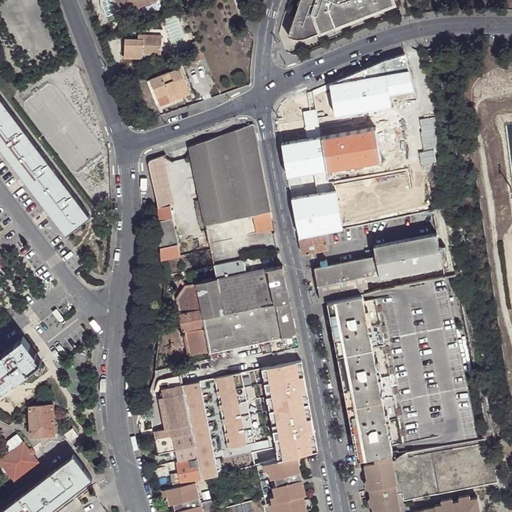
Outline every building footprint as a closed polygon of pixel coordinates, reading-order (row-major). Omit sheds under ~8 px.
[(132,13),(130,9),(126,0),(115,0),(121,16),(132,13)] [(126,0),(130,9),(154,0),(126,0)] [(301,40),(303,39),(394,2),(393,0),(300,0),(286,41),(288,41),(289,41),(291,41),(294,41),(296,41),(298,40),(301,40)] [(143,38),(138,37),(125,37),(124,55),(142,56),(143,52),(161,52),(162,34),(144,34),(143,38)] [(200,48),(190,52),(193,60),(204,56),(200,48)] [(294,101),(297,116),(305,115),(316,113),(411,95),(406,66),(404,55),(385,61),(294,101)] [(180,66),(150,77),(159,103),(189,91),(180,66)] [(411,95),(316,113),(317,115),(371,105),(400,101),(400,103),(413,102),(411,95)] [(91,217),(0,96),(0,145),(17,168),(67,234),(91,217)] [(406,144),(400,103),(400,101),(371,105),(373,116),(387,113),(390,128),(394,128),(399,153),(380,156),(380,160),(330,169),(336,200),(386,192),(391,216),(432,208),(428,184),(424,180),(418,177),(413,173),(410,167),(406,144)] [(423,163),(413,102),(400,103),(406,144),(415,142),(419,163),(423,163)] [(371,105),(317,115),(321,136),(375,127),(373,116),(371,105)] [(316,113),(305,115),(307,127),(309,143),(322,141),(321,136),(317,115),(316,113)] [(375,131),(390,128),(387,113),(373,116),(375,127),(375,131)] [(277,132),(289,130),(299,128),(297,116),(275,120),(277,132)] [(249,124),(190,145),(191,151),(201,200),(206,224),(253,214),(272,211),(264,170),(258,137),(256,127),(255,127),(253,124),(249,124)] [(327,170),(330,169),(380,160),(380,156),(375,131),(375,127),(321,136),(322,141),(326,165),(327,170)] [(375,131),(380,156),(399,153),(394,128),(390,128),(375,131)] [(277,132),(285,171),(296,170),(289,130),(277,132)] [(322,141),(309,143),(302,144),(306,169),(326,165),(322,141)] [(415,142),(406,144),(410,167),(413,173),(418,177),(424,180),(428,184),(424,169),(421,167),(419,163),(415,142)] [(292,207),(297,206),(301,205),(300,196),(305,195),(302,181),(287,183),(292,207)] [(340,225),(391,216),(386,192),(336,200),(339,215),(340,225)] [(206,225),(206,224),(201,200),(195,201),(200,226),(206,225)] [(339,215),(336,200),(322,203),(324,218),(339,215)] [(157,207),(161,258),(180,254),(170,205),(157,207)] [(276,229),(272,211),(253,214),(257,233),(276,229)] [(325,232),(299,237),(303,254),(328,249),(325,232)] [(375,255),(379,276),(443,264),(437,233),(374,246),(375,255)] [(362,292),(368,291),(367,286),(369,285),(368,280),(379,277),(379,276),(375,255),(314,268),(320,300),(329,299),(362,292)] [(247,272),(244,259),(214,265),(217,278),(247,272)] [(297,334),(283,265),(247,272),(217,278),(195,282),(195,283),(201,309),(204,324),(209,350),(209,352),(210,351),(215,351),(260,342),(269,340),(297,334)] [(445,276),(368,291),(362,292),(392,452),(399,451),(399,452),(477,439),(445,276)] [(201,309),(195,283),(184,285),(176,298),(179,314),(201,309)] [(392,452),(362,292),(329,299),(358,457),(392,452)] [(201,309),(179,314),(182,328),(204,324),(201,309)] [(209,350),(204,324),(182,328),(188,355),(209,350)] [(272,353),(299,347),(297,334),(269,340),(271,352),(272,353)] [(0,354),(0,392),(43,360),(25,336),(0,354)] [(271,352),(269,340),(260,342),(262,353),(271,352)] [(211,367),(180,374),(183,384),(213,377),(211,367)] [(268,380),(266,367),(256,369),(258,382),(268,380)] [(238,386),(240,393),(241,393),(260,388),(258,382),(256,369),(236,374),(238,386)] [(315,433),(304,372),(268,380),(258,382),(260,388),(241,393),(252,446),(302,436),(315,433)] [(213,377),(215,390),(238,386),(236,374),(213,377)] [(202,479),(232,471),(217,398),(215,390),(213,377),(183,384),(188,409),(192,431),(198,456),(202,479)] [(188,409),(183,384),(163,388),(165,396),(168,413),(188,409)] [(256,465),(252,446),(241,393),(240,393),(217,398),(232,471),(256,465)] [(168,437),(173,436),(168,413),(165,396),(159,397),(168,437)] [(31,406),(33,437),(55,435),(53,405),(31,406)] [(188,409),(168,413),(173,436),(192,431),(188,409)] [(66,435),(71,442),(79,437),(73,429),(66,435)] [(178,460),(198,456),(192,431),(173,436),(176,449),(178,460)] [(495,437),(496,441),(503,440),(501,431),(494,432),(495,437)] [(5,457),(23,442),(18,435),(5,445),(5,457)] [(176,449),(173,436),(168,437),(157,440),(158,454),(176,449)] [(3,462),(1,464),(12,479),(15,477),(17,479),(39,463),(33,455),(30,451),(23,442),(5,457),(1,459),(3,462)] [(485,442),(397,458),(396,456),(374,460),(374,462),(364,465),(373,511),(401,511),(397,493),(396,487),(403,485),(404,492),(406,499),(498,482),(496,469),(500,468),(498,452),(493,452),(491,443),(485,444),(485,442)] [(0,511),(47,511),(69,496),(92,479),(74,455),(0,511)] [(307,495),(298,455),(268,462),(270,469),(272,477),(275,477),(277,484),(274,485),(276,495),(278,501),(275,501),(277,508),(277,511),(308,511),(304,495),(307,495)] [(196,480),(202,479),(198,456),(178,460),(178,461),(182,481),(183,484),(196,480)] [(264,470),(262,464),(257,465),(265,498),(223,509),(223,511),(277,511),(277,508),(271,510),(269,503),(272,502),(271,496),(276,495),(274,485),(277,484),(275,477),(272,477),(270,469),(264,470)] [(204,511),(196,480),(183,484),(175,486),(166,488),(168,494),(170,504),(173,503),(175,509),(172,510),(172,511),(204,511)] [(478,511),(475,495),(469,497),(468,493),(457,495),(458,499),(451,501),(450,497),(440,498),(440,503),(434,504),(435,506),(413,510),(413,511),(478,511)] [(47,511),(58,511),(73,501),(69,496),(47,511)]
